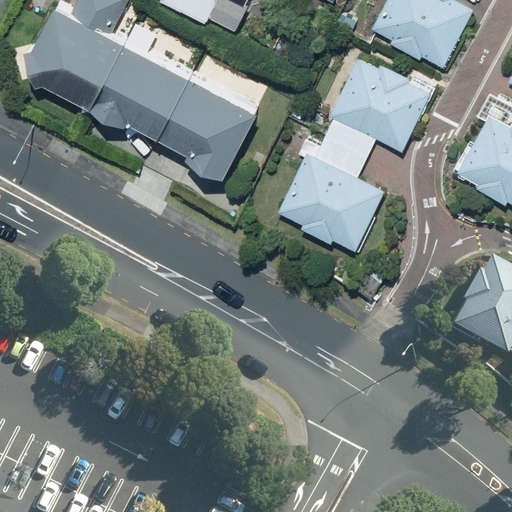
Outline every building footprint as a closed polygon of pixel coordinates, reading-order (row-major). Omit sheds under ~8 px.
[(81,0),(62,0),(32,58),(142,116),(146,108),(204,138),(200,146),(238,166),(273,100),(123,22),(134,0),(82,0),(83,1),(81,0)] [(190,0),(217,11),(221,0),(190,0)] [(452,0),(385,0),(371,28),(446,68),(475,14),(451,1),(452,0)] [(323,140),(368,159),(376,140),(403,152),(429,92),(357,61),(331,120),(323,140)] [(511,129),(491,118),(459,173),(511,202),(511,129)] [(368,159),(323,140),(314,159),(306,156),(280,217),(305,228),(303,232),(330,243),(332,240),(359,252),(386,190),(359,179),(368,159)] [(511,267),(494,258),(457,330),(511,357),(511,267)]
